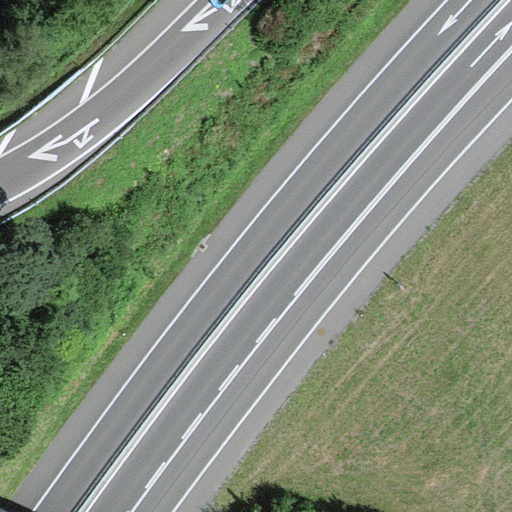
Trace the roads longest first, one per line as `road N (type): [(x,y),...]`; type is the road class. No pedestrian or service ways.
road 1 (trunk): [(477,0),(355,129),(56,511)]
road 2 (trunk): [(130,511),(295,298),(471,91)]
road 3 (motorway): [(225,0),(114,104),(0,181)]
